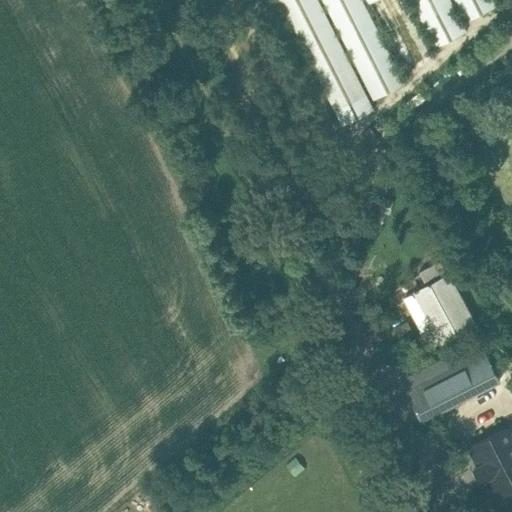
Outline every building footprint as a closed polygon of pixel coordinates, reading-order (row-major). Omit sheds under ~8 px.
[(226,0),(305,154),(319,146),(243,0),(226,0)] [(255,0),(326,137),(341,130),(273,0),(255,0)] [(319,0),(280,0),(343,124),(374,108),(319,0)] [(324,0),(375,100),(406,84),(363,0),(324,0)] [(407,0),(368,0),(405,72),(436,56),(407,0)] [(412,0),(436,46),(468,30),(452,0),(412,0)] [(495,0),(456,0),(467,20),(498,4),(495,0)] [(202,9),(285,172),(299,163),(217,1),(202,9)] [(381,139),(371,127),(361,135),(372,147),(381,139)] [(420,270),(426,281),(446,270),(441,260),(420,270)] [(450,273),(418,290),(443,340),(476,322),(450,273)] [(485,348),(406,387),(423,420),(465,399),(502,381),(485,348)] [(511,425),(505,429),(470,447),(495,497),(511,487),(511,425)]
